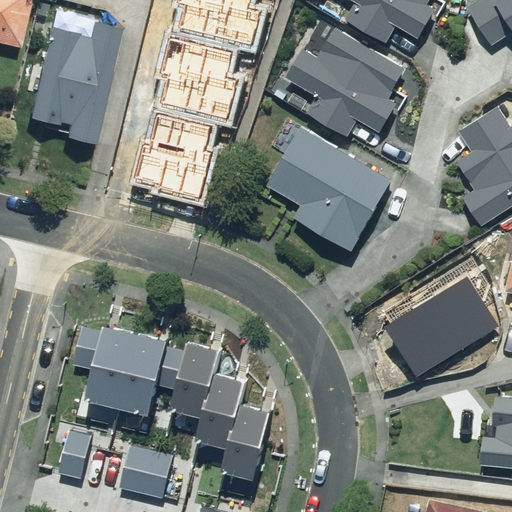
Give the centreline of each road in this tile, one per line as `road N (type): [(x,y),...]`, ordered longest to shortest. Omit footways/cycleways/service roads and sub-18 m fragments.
road 1 (residential): [(49,228),(228,274),(286,317),(311,348),(331,408),(336,447),(327,511)]
road 2 (residential): [(49,228),(0,429)]
